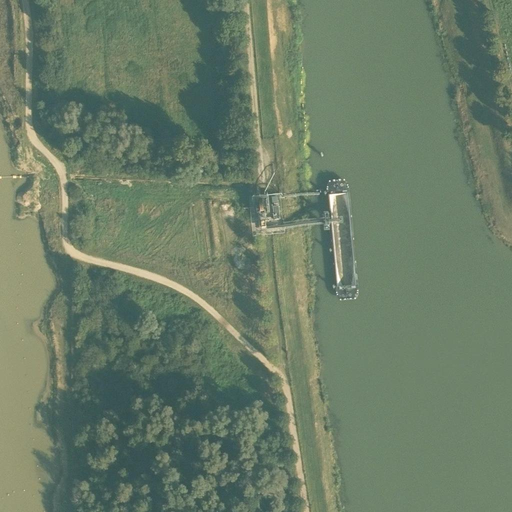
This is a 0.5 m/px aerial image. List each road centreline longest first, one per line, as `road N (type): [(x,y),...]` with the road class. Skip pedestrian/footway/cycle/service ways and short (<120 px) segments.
road 1 (track): [(281,368),(200,302),(65,247),(60,168),(29,135),(24,0)]
road 2 (track): [(281,368),(243,0)]
road 3 (track): [(305,511),(281,368)]
